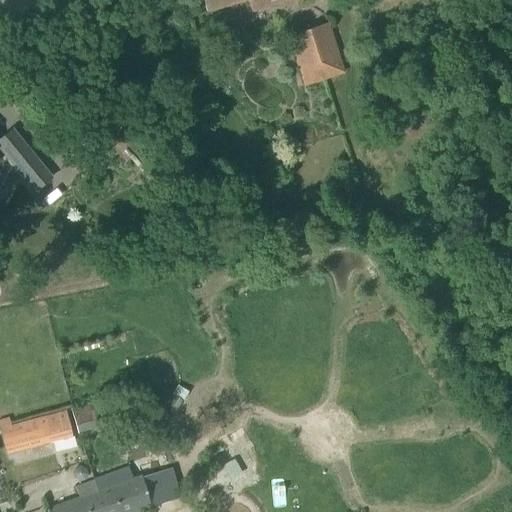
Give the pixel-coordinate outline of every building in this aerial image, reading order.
[(287,0),(202,0),(206,11),(239,1),(243,0),(269,0),(271,5),(287,0)] [(328,21),(287,33),(303,87),(344,74),(328,21)] [(180,50),(163,60),(174,79),(191,68),(180,50)] [(75,135),(69,139),(79,151),(85,147),(92,141),(83,129),(75,135)] [(50,177),(11,130),(0,138),(0,147),(5,154),(0,158),(0,190),(3,194),(23,177),(34,191),(50,177)] [(161,435),(188,427),(177,391),(150,399),(161,435)] [(68,408),(75,434),(101,427),(97,411),(94,401),(68,408)] [(0,436),(5,455),(72,437),(65,410),(10,425),(8,418),(0,419),(0,436)] [(174,499),(170,488),(164,470),(142,477),(141,474),(132,477),(130,469),(94,481),(103,511),(142,511),(152,509),(151,507),(174,499)] [(45,510),(45,511),(103,511),(94,481),(75,487),(79,500),(45,510)]
